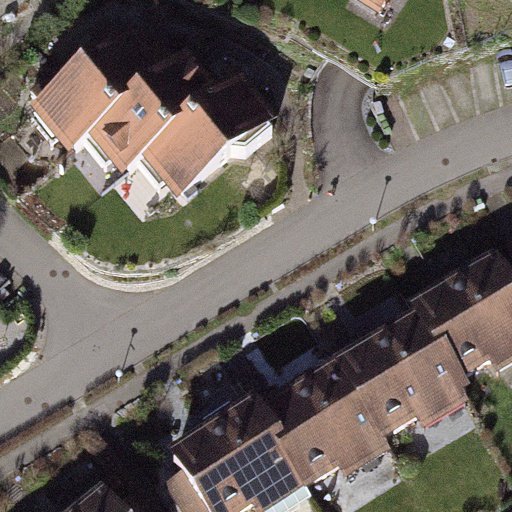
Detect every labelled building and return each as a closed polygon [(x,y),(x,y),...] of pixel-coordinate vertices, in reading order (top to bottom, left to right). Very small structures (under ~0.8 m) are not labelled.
[(360,0),(391,19),(402,0),(360,0)] [(29,106),(71,157),(182,66),(153,30),(132,47),(120,32),(29,106)] [(222,105),(186,62),(182,66),(92,140),(127,183),(222,105)] [(285,139),(242,88),(222,105),(147,167),(183,209),(236,165),(253,166),(285,139)] [(511,272),(506,264),(422,317),(465,385),(481,374),(511,354),(511,272)] [(468,392),(423,322),(367,358),(359,345),(339,357),(392,441),(468,392)] [(392,441),(347,371),(290,407),(282,394),(262,406),(315,490),(392,441)] [(265,411),(180,464),(189,478),(176,486),(192,511),(253,511),(264,506),(267,511),(284,511),(316,492),(265,411)] [(127,511),(117,499),(100,511),(147,511),(139,502),(127,511)]
